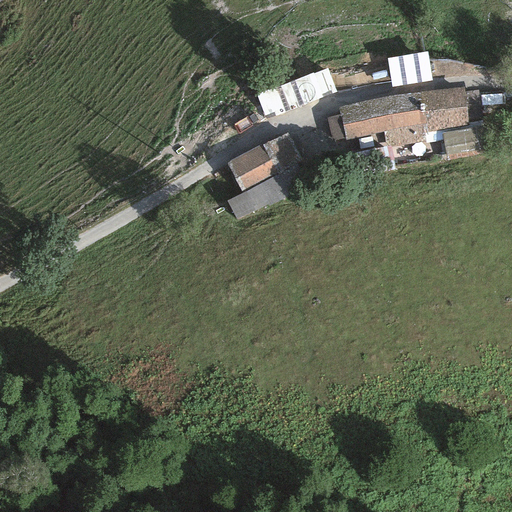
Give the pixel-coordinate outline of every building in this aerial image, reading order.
[(426,61),(389,67),(393,91),(430,84),(426,61)] [(310,78),(290,86),(299,109),(319,101),(310,78)] [(425,97),(425,99),(427,135),(469,127),(467,119),(463,97),(463,93),(425,97)] [(478,94),(463,97),(467,119),(482,117),(478,94)] [(425,99),(338,113),(340,122),(345,142),(346,145),(382,137),(385,152),(390,151),(428,144),(427,135),(425,99)] [(345,142),(340,122),(327,124),(332,145),(345,142)] [(486,128),(441,138),(446,163),(492,153),(486,128)] [(288,139),(264,151),(283,176),(297,169),(303,165),(288,139)] [(264,151),(262,149),(227,167),(241,197),(283,176),(264,151)] [(385,152),(337,163),(342,183),(395,173),(390,151),(385,152)] [(241,197),(226,205),(235,223),(290,199),(292,202),(310,194),(297,169),(283,176),(241,197)]
